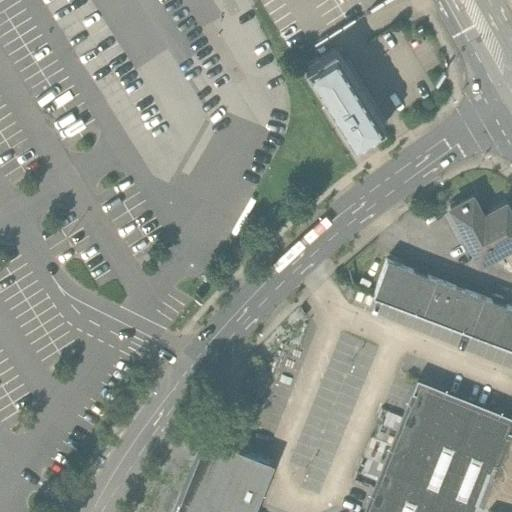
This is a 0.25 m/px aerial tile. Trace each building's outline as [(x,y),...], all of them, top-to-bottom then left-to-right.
[(341,55),(336,47),(305,66),(354,144),(384,125),(341,55)] [(472,196),(451,207),(480,262),(502,250),(511,244),(511,216),(505,204),(487,213),(482,216),(472,196)] [(511,244),(502,250),(511,269),(511,244)] [(511,307),(396,263),(387,260),(373,294),(511,347),(511,307)] [(253,511),(273,463),(205,435),(173,511),(511,511),(511,423),(441,395),(440,396),(421,388),(412,409),(370,511),(253,511)]
